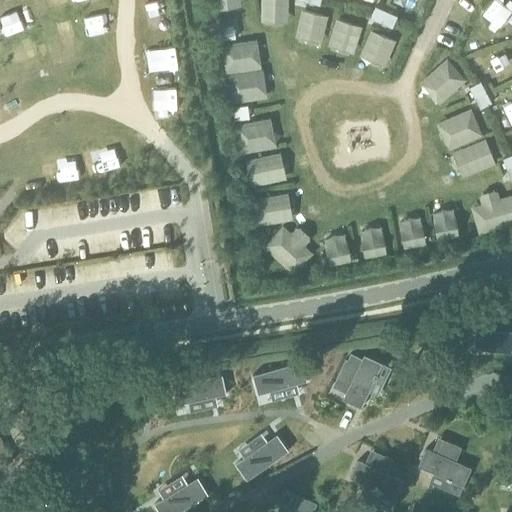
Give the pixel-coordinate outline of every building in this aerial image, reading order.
[(397,16),(375,6),(370,19),(392,28),(397,16)] [(218,28),(221,41),(236,38),(233,25),(218,28)] [(480,81),(469,88),(480,109),(492,103),(480,81)] [(232,107),(234,121),(249,118),(248,105),(232,107)] [(511,181),(511,180),(511,154),(502,159),(511,181)] [(182,185),(163,185),(163,196),(182,196),(182,185)] [(443,337),(466,336),(465,323),(443,324),(443,337)] [(511,351),(511,330),(482,328),(480,348),(511,351)] [(347,358),(336,381),(350,388),(344,398),(363,407),(384,363),(366,354),(364,357),(352,352),(349,359),(347,358)] [(309,380),(303,360),(254,374),(260,393),(309,380)] [(228,393),(223,373),(173,384),(178,403),(228,393)] [(61,383),(64,428),(83,426),(81,382),(61,383)] [(248,480),(290,450),(278,433),(237,463),(248,480)] [(0,464),(10,459),(11,461),(12,461),(0,438),(0,464)] [(461,447),(443,440),(437,453),(426,448),(418,467),(446,479),(446,480),(451,482),(452,480),(462,485),(467,474),(468,475),(471,468),(455,461),(461,447)] [(403,481),(387,474),(394,460),(375,452),(369,465),(358,460),(350,478),(378,491),(377,492),(382,494),(383,492),(394,497),(399,487),(400,487),(403,481)] [(77,455),(78,471),(122,470),(121,454),(77,455)] [(160,511),(179,511),(209,494),(199,476),(155,504),(160,511)] [(312,511),(313,511),(317,504),(299,496),(298,496),(292,509),(281,505),(277,511),(312,511)]
